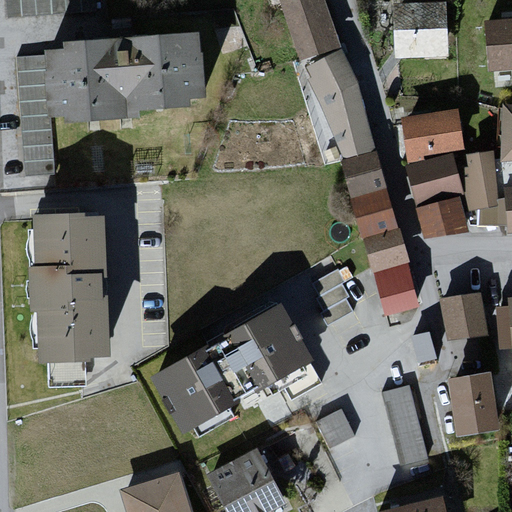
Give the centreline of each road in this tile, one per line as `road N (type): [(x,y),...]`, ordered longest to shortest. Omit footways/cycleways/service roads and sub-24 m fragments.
road 1 (residential): [(428,251),(434,315),(362,368),(391,476),(359,493)]
road 2 (residential): [(428,251),(337,0)]
